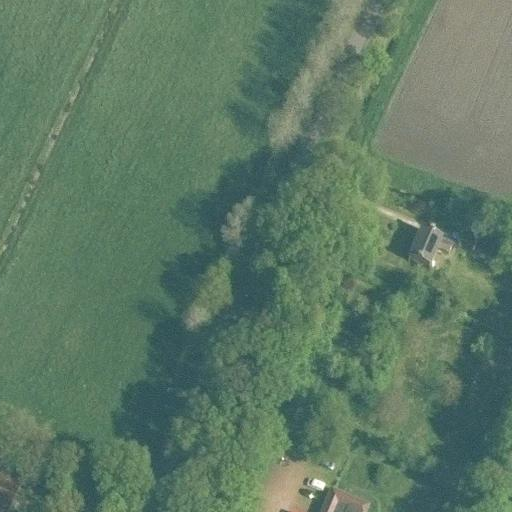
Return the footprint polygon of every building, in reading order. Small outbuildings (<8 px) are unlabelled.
[(452,249),(440,244),(420,235),(408,265),(428,274),(436,254),(448,259),(452,249)] [(479,244),(473,256),(498,267),(504,254),(479,244)] [(435,476),(431,486),(457,498),(463,488),(435,476)] [(0,511),(9,511),(19,490),(0,481),(0,511)] [(367,511),(368,511),(331,495),(323,511),(367,511)]
